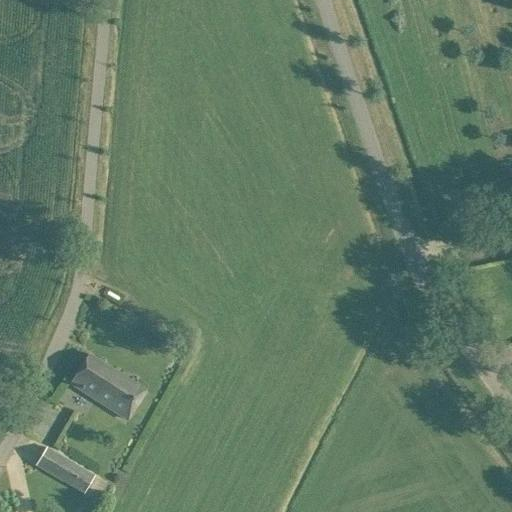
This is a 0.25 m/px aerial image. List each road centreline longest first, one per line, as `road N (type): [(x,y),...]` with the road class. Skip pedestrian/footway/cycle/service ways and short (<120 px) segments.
road 1 (unclassified): [(511,416),(457,351),(415,271),(323,0)]
road 2 (unclassified): [(18,419),(68,316),(93,196),(107,0)]
